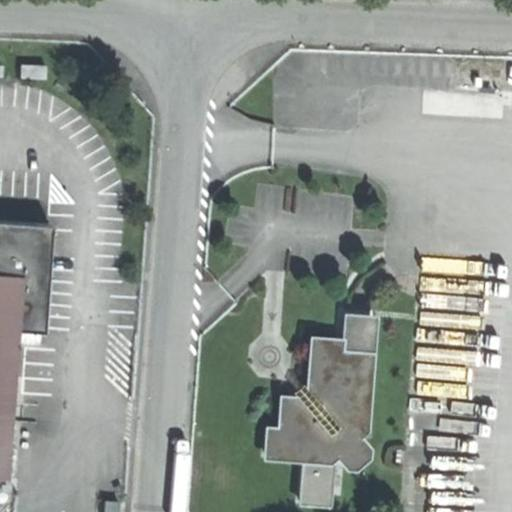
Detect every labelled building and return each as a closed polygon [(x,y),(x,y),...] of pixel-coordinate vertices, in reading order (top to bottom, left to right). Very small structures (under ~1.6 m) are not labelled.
[(24,62),(24,75),(49,75),(49,62),(24,62)] [(0,470),(6,470),(13,371),(16,334),(16,322),(42,324),(44,324),(51,220),(0,215),(0,470)] [(41,336),(42,324),(16,322),(16,334),(25,335),(41,336)] [(311,335),(307,385),(313,392),(303,402),(297,395),(281,393),(279,411),(278,426),(266,425),(264,451),(330,455),(336,449),(342,460),(355,461),(365,459),(365,441),(357,430),(364,424),(369,354),(336,351),(337,337),(311,335)] [(307,385),(301,378),(291,388),(297,395),(303,402),(313,392),(307,385)] [(120,511),(122,501),(109,499),(108,511),(120,511)]
